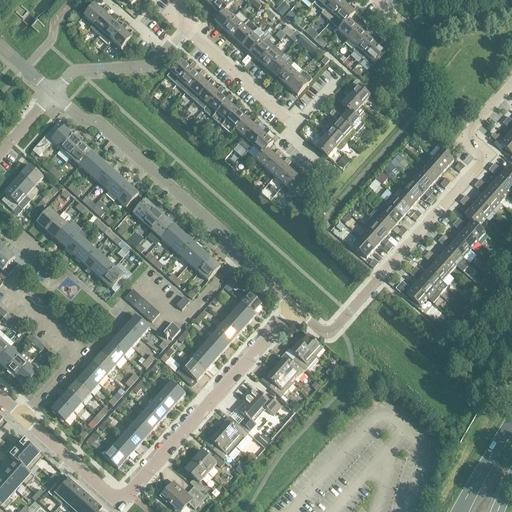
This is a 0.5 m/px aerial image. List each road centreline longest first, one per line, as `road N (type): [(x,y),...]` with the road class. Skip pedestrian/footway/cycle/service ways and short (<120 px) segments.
road 1 (residential): [(291,309),(119,502),(24,416)]
road 2 (residential): [(291,309),(309,326),(334,325),(476,172),(475,131),(511,88)]
road 3 (residential): [(237,261),(224,232),(161,175),(101,122),(82,121),(52,95)]
road 4 (residential): [(24,416),(80,352),(12,292)]
road 5 (residential): [(52,95),(80,72),(153,65),(184,30)]
road 6 (residential): [(295,128),(184,30)]
road 7 (residential): [(143,286),(184,322),(237,261)]
